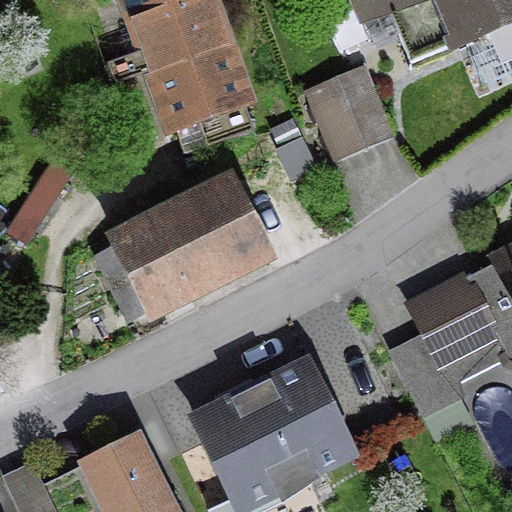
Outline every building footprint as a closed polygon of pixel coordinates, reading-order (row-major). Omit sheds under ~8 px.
[(124,0),(172,134),(249,106),(210,0),(124,0)] [(511,0),(383,0),(410,64),(511,19),(511,0)] [(355,90),(349,77),(311,93),(340,160),(392,137),(370,84),(355,90)] [(120,244),(154,311),(263,256),(229,189),(160,224),(155,214),(140,222),(144,232),(120,244)] [(511,255),(411,307),(441,366),(495,338),(508,364),(511,365),(511,255)] [(239,509),(349,455),(307,369),(197,423),(239,509)] [(87,473),(105,511),(174,511),(142,447),(87,473)] [(55,511),(33,461),(3,474),(19,511),(55,511)]
